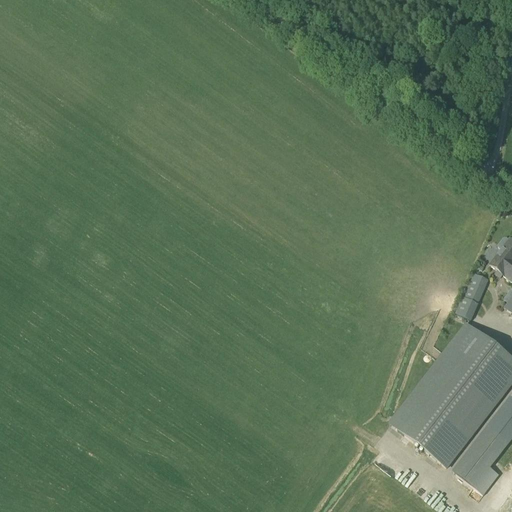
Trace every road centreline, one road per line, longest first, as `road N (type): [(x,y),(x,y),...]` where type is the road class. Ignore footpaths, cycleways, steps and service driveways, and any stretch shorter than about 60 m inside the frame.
road 1 (unclassified): [(511,201),(254,0)]
road 2 (track): [(484,180),(511,48)]
